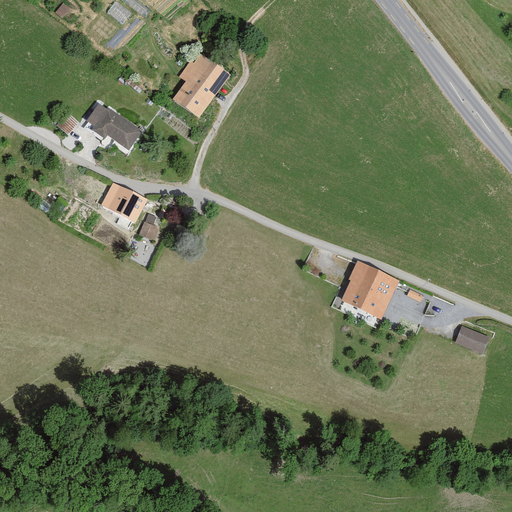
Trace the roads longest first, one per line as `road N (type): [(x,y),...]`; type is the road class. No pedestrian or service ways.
road 1 (unclassified): [(511,319),(198,188),(136,187),(0,115)]
road 2 (tertiary): [(388,0),(511,158)]
